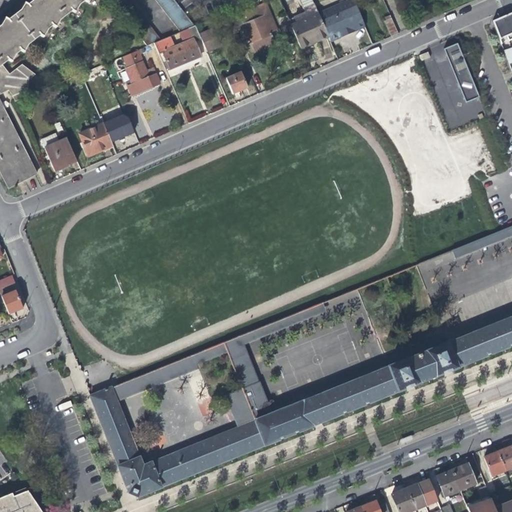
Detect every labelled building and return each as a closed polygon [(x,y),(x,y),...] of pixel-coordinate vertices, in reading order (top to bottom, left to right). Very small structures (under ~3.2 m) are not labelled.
[(15,102),(27,97),(30,96),(27,88),(29,77),(34,72),(21,62),(8,76),(0,66),(7,61),(11,64),(13,56),(19,52),(23,54),(27,46),(39,37),(43,39),(45,32),(52,27),(56,30),(57,23),(70,13),(74,16),(76,9),(84,3),(87,6),(89,0),(34,0),(34,1),(27,7),(24,4),(22,11),(8,21),(5,18),(3,25),(0,27),(0,175),(7,190),(36,176),(0,104),(0,94),(8,91),(12,95),(15,102)] [(147,47),(153,44),(161,41),(130,0),(116,0),(113,3),(147,47)] [(154,0),(180,33),(187,29),(194,27),(174,0),(154,0)] [(355,3),(320,18),(324,28),(330,41),(331,44),(343,39),(343,38),(348,35),(353,33),(353,35),(366,30),(355,3)] [(272,35),(271,33),(270,31),(277,29),(266,4),(231,19),(236,31),(244,27),(250,42),(251,44),(260,40),(272,35)] [(383,17),(391,36),(398,33),(389,11),(383,13),(385,16),(383,17)] [(511,12),(498,19),(492,22),(498,37),(506,34),(507,37),(508,41),(511,39),(511,12)] [(320,18),(290,30),(300,53),(316,47),(330,41),(324,28),(320,18)] [(170,37),(161,41),(153,44),(158,54),(162,52),(169,69),(183,62),(199,55),(193,42),(201,39),(199,36),(195,26),(194,27),(187,29),(192,39),(174,47),(170,37)] [(213,29),(199,36),(201,39),(207,54),(222,48),(213,29)] [(223,42),(233,38),(229,29),(219,34),(223,42)] [(457,43),(443,49),(466,103),(479,98),(457,43)] [(511,62),(511,47),(503,51),(509,63),(511,62)] [(125,62),(128,68),(142,62),(139,55),(138,56),(137,52),(124,57),(126,61),(125,62)] [(128,68),(133,83),(137,82),(135,78),(136,76),(142,73),(144,74),(145,78),(147,77),(142,62),(128,68)] [(246,86),(240,71),(225,77),(232,93),(240,89),(246,86)] [(154,74),(147,77),(145,78),(144,74),(142,73),(136,76),(135,78),(137,82),(133,83),(126,86),(130,95),(143,90),(158,83),(154,74)] [(102,124),(111,143),(119,139),(120,141),(124,138),(124,137),(134,133),(128,117),(122,115),(102,124)] [(102,124),(79,134),(89,156),(98,152),(111,146),(109,142),(102,124)] [(77,162),(67,140),(43,149),(52,172),(66,166),(77,162)] [(511,236),(511,225),(498,231),(458,248),(450,250),(454,259),(511,236)] [(12,276),(0,280),(0,294),(9,315),(17,311),(22,309),(16,292),(4,296),(1,290),(15,284),(12,276)] [(240,335),(223,342),(227,351),(241,388),(258,382),(243,343),(324,311),(321,302),(240,335)] [(271,413),(258,382),(241,388),(224,395),(237,428),(151,462),(151,461),(144,464),(141,463),(139,457),(138,457),(116,401),(111,387),(89,395),(118,466),(117,466),(121,476),(127,492),(133,494),(137,496),(161,487),(160,486),(263,445),(263,446),(281,439),(312,427),(312,425),(397,392),(419,383),(434,377),(457,368),(457,367),(511,345),(511,316),(447,343),(447,342),(387,367),(303,401),(303,400),(271,413)] [(196,364),(227,351),(223,342),(192,355),(196,364)] [(197,366),(196,364),(192,355),(119,383),(111,387),(116,401),(197,367),(197,366)] [(503,448),(496,451),(504,470),(511,466),(511,450),(507,439),(504,440),(500,441),(503,448)] [(490,476),(504,470),(496,451),(491,453),(482,457),(490,476)] [(459,466),(451,469),(459,489),(474,483),(466,463),(459,466)] [(442,496),(459,489),(451,469),(443,472),(435,476),(442,496)] [(397,491),(390,494),(396,511),(405,511),(423,505),(415,484),(407,487),(397,491)] [(13,497),(27,491),(26,488),(12,494),(13,497)] [(0,511),(41,511),(27,491),(13,497),(12,494),(0,498),(0,511)] [(494,511),(494,509),(488,495),(465,504),(468,511),(494,511)] [(371,502),(359,506),(361,511),(388,511),(387,511),(382,497),(371,502)] [(494,511),(511,511),(511,501),(494,509),(494,511)]
